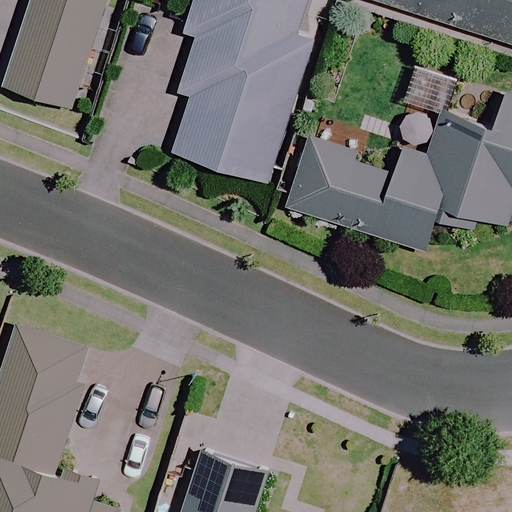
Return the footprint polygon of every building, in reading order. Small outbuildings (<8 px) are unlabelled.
[(17,0),(12,17),(23,21),(2,85),(70,108),(105,0),(17,0)] [(303,0),(195,0),(187,30),(196,33),(180,87),(191,90),(173,152),(266,180),(307,41),(293,36),(303,0)] [(511,0),(371,0),(511,44),(511,0)] [(511,95),(503,92),(494,119),(442,102),(425,155),(396,146),(388,172),(348,159),(353,144),(308,130),(284,207),(424,251),(438,205),(509,227),(511,216),(511,95)] [(97,511),(88,509),(99,478),(55,463),(82,384),(73,381),(84,348),(14,325),(0,366),(0,511),(97,511)] [(254,511),(266,471),(199,454),(183,511),(254,511)]
